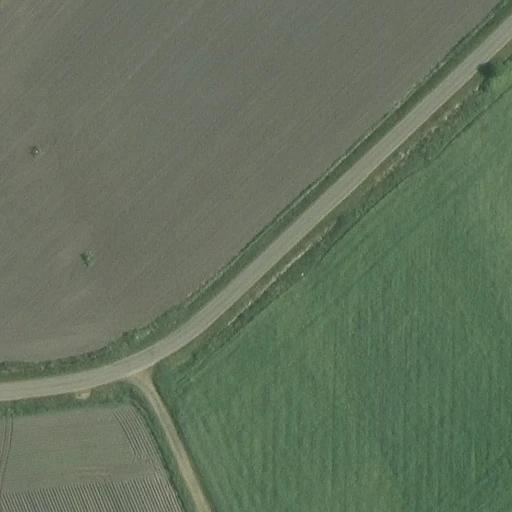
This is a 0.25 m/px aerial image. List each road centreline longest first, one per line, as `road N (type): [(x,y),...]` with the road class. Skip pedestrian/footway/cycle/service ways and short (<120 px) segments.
road 1 (unclassified): [(0,391),(110,373),(199,324),(511,15)]
road 2 (track): [(204,511),(140,361)]
